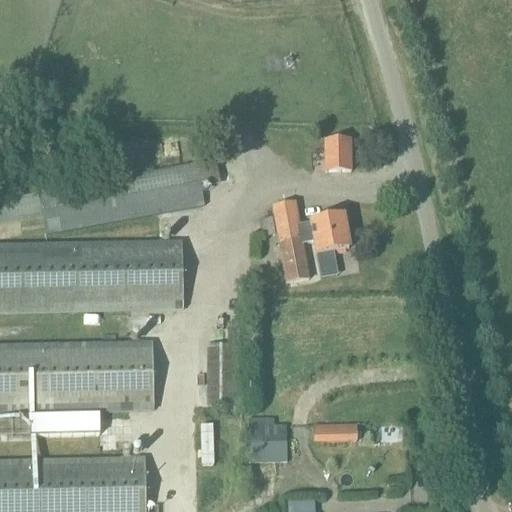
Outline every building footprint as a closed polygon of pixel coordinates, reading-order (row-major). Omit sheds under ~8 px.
[(278,137),(238,136),(237,147),(278,148),(278,137)] [(350,173),(350,143),(324,144),(324,174),(350,173)] [(220,182),(216,165),(213,151),(192,154),(194,166),(38,194),(38,195),(0,202),(0,228),(42,220),(45,238),(204,208),(201,193),(201,192),(199,187),(220,183),(220,182)] [(295,204),(271,209),(273,219),(276,238),(278,247),(302,243),(313,241),(316,257),(333,254),(349,251),(343,219),(310,225),(299,227),(295,204)] [(273,219),(259,222),(263,240),(276,238),(273,219)] [(182,243),(165,244),(0,247),(0,316),(183,313),(182,243)] [(302,243),(278,247),(285,286),(310,282),(302,243)] [(207,348),(206,409),(241,410),(241,326),(227,326),(227,348),(207,348)] [(136,345),(133,344),(0,347),(0,417),(153,414),(152,344),(137,344),(136,345)] [(274,420),(248,420),(249,466),(287,466),(286,429),(274,429),(274,420)] [(403,426),(366,426),(366,438),(378,438),(378,443),(403,443),(403,426)] [(346,445),(346,434),(346,427),(314,427),(314,445),(346,445)] [(215,483),(213,444),(201,444),(203,484),(215,483)] [(232,448),(232,472),(243,472),(243,448),(232,448)] [(127,461),(125,460),(0,462),(0,511),(145,511),(144,460),(129,460),(127,461)]
